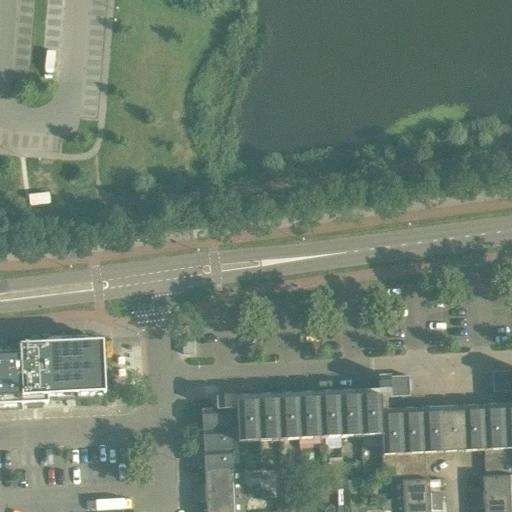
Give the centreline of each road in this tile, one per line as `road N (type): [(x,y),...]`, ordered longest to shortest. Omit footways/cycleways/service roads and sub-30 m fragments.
road 1 (tertiary): [(151,277),(511,230)]
road 2 (residential): [(450,363),(157,376)]
road 3 (tertiary): [(0,297),(151,277)]
road 4 (residential): [(456,511),(450,363)]
road 5 (unclassified): [(162,511),(157,376)]
